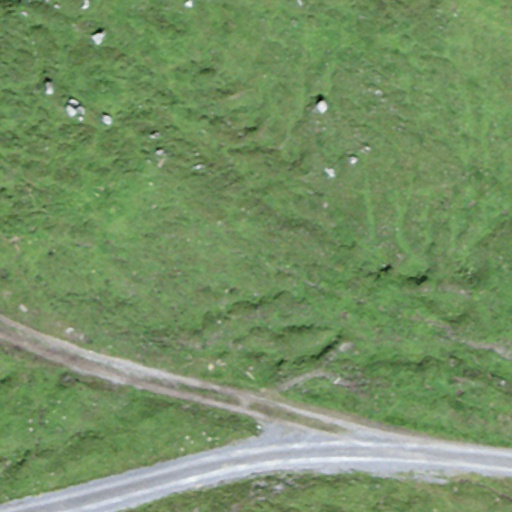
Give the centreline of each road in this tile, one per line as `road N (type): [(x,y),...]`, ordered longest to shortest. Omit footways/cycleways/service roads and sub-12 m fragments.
road 1 (track): [(511,458),(359,441),(23,511)]
road 2 (track): [(0,326),(359,441)]
